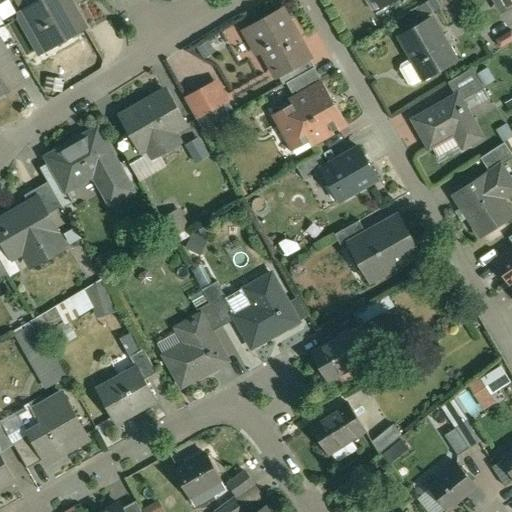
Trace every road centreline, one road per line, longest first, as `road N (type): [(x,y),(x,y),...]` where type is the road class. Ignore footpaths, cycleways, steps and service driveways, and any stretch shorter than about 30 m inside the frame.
road 1 (residential): [(511,352),(310,0)]
road 2 (residential): [(29,511),(209,410),(242,408),(314,511)]
road 3 (residential): [(0,146),(138,58),(160,33)]
